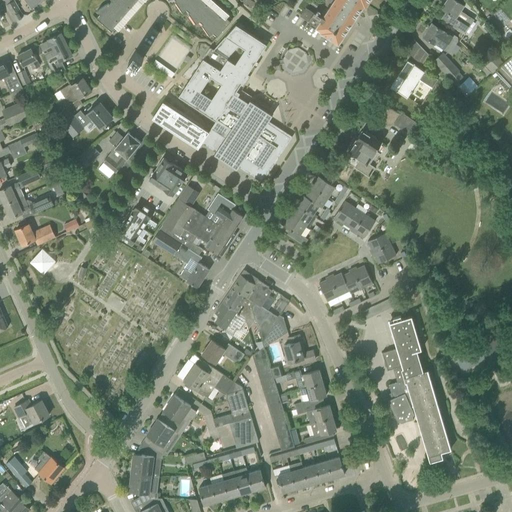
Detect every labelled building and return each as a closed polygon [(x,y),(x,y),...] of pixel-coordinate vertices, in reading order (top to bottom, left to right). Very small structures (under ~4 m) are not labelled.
[(4,0),(5,3),(11,13),(19,9),(13,0),(4,0)] [(24,0),(31,9),(31,10),(33,8),(34,7),(36,6),(37,4),(39,3),(40,1),(40,0),(24,0)] [(95,17),(111,31),(115,26),(120,21),(127,13),(127,12),(130,9),(138,1),(138,0),(137,0),(174,0),(179,8),(181,5),(188,12),(187,12),(192,19),(194,17),(202,23),(201,24),(206,31),(208,29),(216,36),(215,36),(216,37),(230,21),(225,17),(224,17),(221,14),(221,13),(211,5),(207,2),(208,2),(205,0),(111,0),(109,3),(108,2),(101,7),(104,10),(97,17),(96,17),(95,17)] [(240,0),(243,2),(243,3),(250,7),(251,5),(257,8),(261,1),(264,3),(266,0),(240,0)] [(300,14),(299,16),(316,28),(322,31),(322,32),(323,33),(327,36),(329,37),(338,43),(338,42),(357,14),(360,8),(363,4),(365,6),(366,4),(368,0),(335,0),(323,17),(322,16),(320,18),(313,14),(304,8),(300,14)] [(456,0),(445,0),(440,8),(445,11),(440,19),(463,34),(473,20),(459,11),(463,4),(456,0)] [(422,36),(431,41),(434,44),(448,53),(457,40),(448,35),(443,31),(443,30),(431,22),(422,36)] [(234,93),(237,90),(242,82),(244,83),(249,76),(247,75),(267,44),(236,24),(226,35),(214,49),(210,47),(178,96),(215,120),(233,93),(234,93)] [(40,44),(45,53),(66,44),(61,33),(48,40),(40,44)] [(428,54),(420,46),(413,38),(404,53),(421,64),(428,54)] [(54,74),(56,73),(65,69),(60,59),(71,54),(66,44),(45,53),(49,62),(48,63),(54,74)] [(511,44),(509,47),(511,50),(511,54),(496,70),(504,78),(511,86),(511,44)] [(39,46),(33,49),(36,55),(42,52),(39,46)] [(39,65),(35,57),(30,48),(17,55),(22,65),(29,62),(33,68),(39,65)] [(137,66),(144,58),(135,51),(129,60),(137,66)] [(434,60),(454,84),(463,76),(443,53),(434,60)] [(495,55),(485,65),(492,72),(502,62),(495,55)] [(469,63),(478,72),(483,66),(474,57),(469,63)] [(437,79),(415,65),(407,59),(389,86),(398,92),(406,97),(418,79),(431,88),(437,79)] [(9,73),(4,61),(0,62),(0,76),(2,76),(10,93),(22,88),(17,78),(14,70),(9,73)] [(24,69),(17,72),(23,84),(30,81),(24,69)] [(478,87),(469,76),(457,87),(466,98),(478,87)] [(63,112),(67,110),(82,104),(78,98),(91,90),(82,77),(70,85),(69,83),(59,90),(64,97),(58,102),(60,105),(59,106),(63,112)] [(507,92),(511,87),(511,86),(504,78),(499,83),(507,92)] [(207,132),(202,141),(216,150),(214,154),(236,168),(238,165),(261,180),(289,137),(266,122),(272,114),(249,100),(247,102),(234,93),(233,93),(215,120),(207,132)] [(22,102),(3,110),(6,117),(0,119),(0,129),(1,129),(28,117),(22,102)] [(63,112),(55,115),(73,136),(82,128),(92,119),(100,128),(104,124),(112,117),(99,102),(92,109),(84,115),(80,110),(72,116),(71,114),(67,110),(63,112)] [(202,141),(207,132),(162,102),(153,115),(159,118),(156,122),(191,145),(194,141),(199,145),(202,141)] [(394,123),(393,124),(408,134),(413,126),(416,123),(400,112),(399,115),(394,123)] [(31,117),(34,125),(43,121),(39,114),(31,117)] [(43,121),(34,125),(36,129),(46,125),(44,120),(43,121)] [(376,138),(364,130),(364,131),(361,130),(346,153),(353,157),(354,155),(359,159),(354,167),(368,176),(373,167),(368,164),(376,151),(374,151),(380,142),(375,139),(376,138)] [(114,149),(103,162),(115,172),(120,166),(121,167),(124,162),(123,161),(126,158),(140,142),(128,131),(123,137),(117,132),(109,141),(115,146),(114,148),(114,149)] [(40,138),(37,132),(8,145),(11,152),(40,138)] [(44,147),(40,138),(11,152),(14,158),(26,152),(27,155),(44,147)] [(92,148),(79,160),(85,167),(99,154),(92,148)] [(164,157),(149,179),(173,195),(187,173),(164,157)] [(8,158),(0,161),(0,177),(6,175),(3,168),(11,165),(8,158)] [(36,167),(18,176),(20,181),(22,186),(41,178),(36,167)] [(312,186),(329,197),(335,187),(318,176),(312,186)] [(8,186),(0,189),(0,193),(4,204),(23,196),(20,189),(23,187),(22,186),(20,181),(17,182),(8,186)] [(182,200),(190,206),(198,193),(187,186),(179,199),(182,200)] [(319,206),(322,207),(329,197),(312,186),(305,196),(319,206)] [(209,210),(205,216),(218,225),(232,234),(243,217),(243,216),(232,209),(235,205),(217,193),(212,202),(207,209),(209,210)] [(23,196),(4,204),(10,217),(31,208),(34,213),(54,205),(50,195),(32,203),(31,202),(27,200),(25,201),(23,196)] [(319,206),(305,196),(303,195),(296,205),(312,216),(319,206)] [(179,199),(172,210),(224,245),(232,234),(218,225),(190,206),(182,200),(179,199)] [(344,224),(355,207),(344,201),(334,217),(344,224)] [(139,202),(133,210),(148,220),(148,221),(151,224),(153,221),(149,219),(154,212),(139,202)] [(312,216),(296,205),(289,215),(306,226),(312,216)] [(369,209),(375,213),(378,209),(372,205),(371,205),(369,209)] [(365,214),(355,207),(344,224),(354,230),(365,214)] [(148,220),(133,210),(128,219),(143,228),(148,221),(148,220)] [(224,245),(172,210),(159,230),(195,253),(198,255),(202,249),(193,243),(196,236),(203,241),(205,238),(208,240),(204,247),(217,255),(224,245)] [(365,214),(354,230),(364,237),(375,221),(365,214)] [(299,236),(306,226),(289,215),(283,225),(299,236)] [(85,223),(88,229),(96,226),(96,225),(93,219),(91,220),(86,223),(85,223)] [(139,235),(143,228),(128,219),(123,227),(138,237),(139,235)] [(67,231),(78,226),(75,220),(64,225),(67,231)] [(35,239),(37,245),(56,237),(50,224),(32,232),(28,224),(16,229),(22,245),(35,239)] [(312,230),(315,231),(318,233),(321,228),(318,226),(315,225),(314,227),(312,230)] [(123,227),(117,236),(132,245),(137,238),(141,241),(143,238),(139,235),(138,237),(123,227)] [(195,253),(159,230),(152,241),(173,256),(174,255),(187,263),(185,267),(202,279),(209,269),(192,258),(195,253)] [(367,241),(373,252),(390,243),(385,232),(367,241)] [(390,243),(373,252),(378,263),(396,255),(390,243)] [(150,252),(144,248),(141,253),(147,257),(150,252)] [(42,250),(32,261),(44,271),(54,260),(42,250)] [(364,265),(353,270),(362,288),(373,283),(364,265)] [(81,266),(78,276),(84,278),(87,268),(81,266)] [(186,281),(197,288),(202,279),(185,267),(184,268),(185,268),(180,276),(187,280),(186,281)] [(253,301),(261,306),(271,290),(268,287),(269,286),(244,269),(232,287),(253,301)] [(353,270),(342,275),(349,290),(350,293),(362,288),(353,270)] [(341,272),(330,278),(338,295),(349,290),(342,275),(341,272)] [(327,301),(338,295),(330,278),(319,283),(327,301)] [(219,316),(214,322),(223,328),(232,334),(237,327),(240,330),(243,325),(249,329),(255,319),(251,304),(253,301),(232,287),(214,313),(219,316)] [(401,293),(361,312),(363,316),(402,298),(401,293)] [(280,310),(288,300),(282,295),(274,305),(280,310)] [(0,330),(8,327),(0,308),(0,330)] [(262,340),(262,341),(263,346),(287,332),(283,318),(279,315),(277,317),(262,340)] [(397,422),(398,421),(399,420),(400,423),(413,419),(412,415),(416,413),(430,460),(441,457),(439,452),(449,449),(432,385),(435,384),(431,370),(428,371),(427,369),(418,372),(412,352),(421,349),(412,316),(389,322),(397,348),(382,352),(387,370),(393,368),(397,382),(389,384),(391,392),(393,392),(395,397),(388,400),(397,422)] [(501,328),(497,330),(502,341),(505,339),(501,328)] [(501,344),(497,335),(496,332),(481,338),(481,339),(477,341),(485,360),(487,366),(488,365),(490,366),(492,365),(493,363),(493,362),(501,359),(496,347),(501,344)] [(312,350),(302,353),(301,348),(302,348),(299,335),(288,338),(290,344),(283,346),(289,366),(315,359),(312,350)] [(202,353),(210,359),(215,362),(222,353),(237,363),(244,353),(228,342),(224,347),(212,339),(202,353)] [(462,347),(453,351),(461,370),(485,360),(477,341),(462,347)] [(270,366),(264,346),(252,354),(281,450),(294,446),(273,378),(270,366)] [(228,389),(226,393),(232,413),(213,418),(216,426),(230,422),(251,416),(242,387),(212,366),(211,369),(207,366),(205,370),(196,363),(195,364),(191,361),(180,376),(184,379),(184,380),(192,385),(199,390),(197,392),(202,395),(204,394),(207,396),(217,381),(228,389)] [(299,389),(322,383),(318,370),(302,375),(300,370),(286,374),(287,379),(296,377),(299,389)] [(302,402),(295,403),(297,409),(310,405),(309,400),(326,395),(322,383),(299,389),(301,395),(300,395),(302,402)] [(164,422),(174,429),(178,431),(182,426),(186,420),(182,418),(191,405),(182,400),(174,394),(165,408),(171,412),(168,417),(164,422)] [(19,404),(14,407),(19,417),(25,427),(30,424),(36,421),(40,419),(49,414),(41,400),(31,405),(28,400),(19,404)] [(310,405),(297,409),(298,414),(311,410),(310,405)] [(310,424),(332,417),(328,405),(311,410),(313,415),(308,417),(310,424)] [(206,425),(213,424),(211,412),(205,413),(206,425)] [(230,422),(237,447),(258,441),(251,416),(230,422)] [(335,430),(332,417),(310,424),(314,435),(305,438),(306,443),(324,438),(323,433),(335,430)] [(150,443),(149,445),(158,452),(164,452),(168,446),(164,444),(174,429),(164,422),(158,418),(148,432),(155,436),(150,443)] [(305,425),(290,429),(291,434),(307,429),(310,428),(309,424),(305,425)] [(321,442),(323,447),(335,443),(334,438),(321,442)] [(309,445),(311,450),(323,447),(321,442),(309,445)] [(149,445),(145,451),(144,454),(142,453),(141,454),(142,454),(142,456),(133,455),(132,471),(130,471),(152,474),(154,457),(163,458),(164,452),(158,452),(149,445)] [(311,450),(309,445),(297,449),(299,454),(304,452),(311,450)] [(253,446),(241,450),(243,455),(255,452),(253,446)] [(299,454),(297,449),(285,452),(286,458),(299,454)] [(243,455),(241,450),(229,453),(230,459),(243,455)] [(39,459),(41,461),(35,468),(39,472),(51,482),(53,480),(64,467),(45,451),(39,459)] [(192,454),(194,461),(206,458),(204,451),(192,454)] [(285,452),(273,456),(275,461),(286,458),(285,452)] [(229,453),(217,457),(218,462),(230,459),(229,453)] [(192,454),(185,457),(187,463),(194,461),(192,454)] [(26,487),(32,482),(25,473),(27,471),(14,456),(5,463),(26,487)] [(327,460),(332,477),(344,474),(339,456),(327,460)] [(218,462),(217,457),(205,460),(206,466),(218,462)] [(205,460),(193,464),(194,469),(206,466),(205,460)] [(314,464),(320,481),(332,477),(327,460),(314,464)] [(302,467),(308,485),(320,481),(314,464),(302,467)] [(290,471),(296,488),(308,485),(302,467),(290,471)] [(248,473),(253,490),(265,487),(260,469),(248,473)] [(150,491),(152,474),(130,471),(130,472),(131,472),(129,488),(138,489),(138,491),(137,491),(139,492),(139,496),(142,502),(153,497),(158,497),(158,492),(150,491)] [(283,492),(296,488),(290,471),(278,474),(283,492)] [(253,490),(248,473),(235,476),(240,494),(253,490)] [(240,494),(235,476),(223,480),(228,497),(240,494)] [(216,501),(228,497),(223,480),(211,483),(216,501)] [(0,483),(0,511),(6,507),(11,511),(26,511),(30,508),(22,502),(24,500),(9,488),(2,481),(0,483)] [(216,501),(211,483),(199,487),(204,504),(216,501)] [(163,511),(158,502),(157,502),(158,497),(153,497),(142,502),(145,508),(139,511),(163,511)] [(189,498),(193,511),(194,511),(200,510),(197,499),(189,498)]
